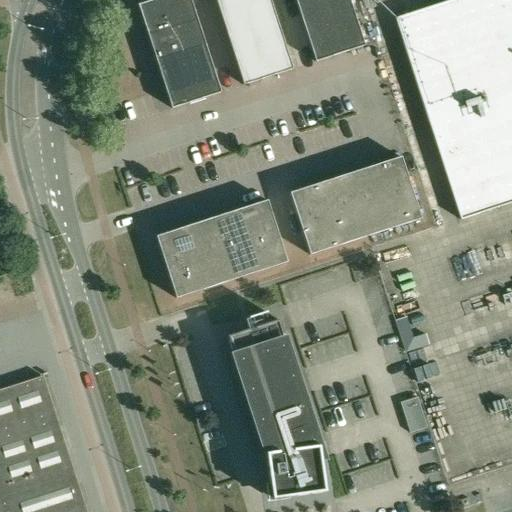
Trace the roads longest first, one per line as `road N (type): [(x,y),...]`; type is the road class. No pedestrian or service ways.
road 1 (tertiary): [(29,0),(14,73),(20,161),(131,511)]
road 2 (tertiary): [(164,511),(60,179),(54,65),(67,0)]
